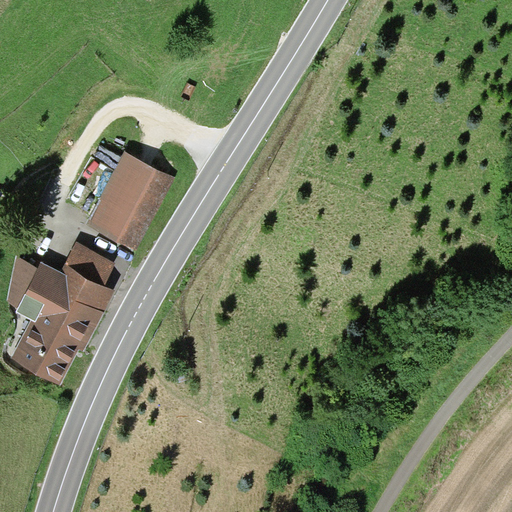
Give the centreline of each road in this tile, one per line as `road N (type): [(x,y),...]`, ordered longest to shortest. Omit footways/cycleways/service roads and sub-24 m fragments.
road 1 (primary): [(51,511),(98,374),(323,0)]
road 2 (track): [(511,340),(430,436),(382,511)]
